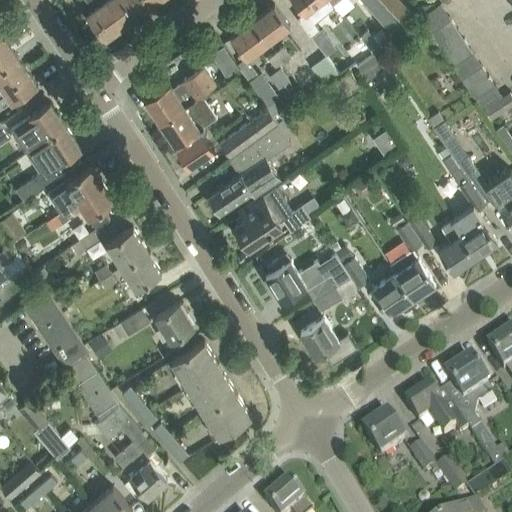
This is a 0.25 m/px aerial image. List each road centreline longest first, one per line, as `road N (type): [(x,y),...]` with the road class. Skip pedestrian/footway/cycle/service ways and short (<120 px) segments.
road 1 (residential): [(310,422),(97,91)]
road 2 (residential): [(310,422),(511,286)]
road 3 (residential): [(97,91),(216,0)]
road 4 (residential): [(310,422),(198,511)]
